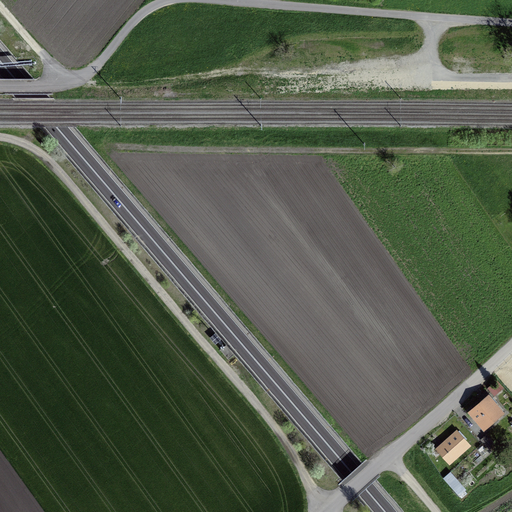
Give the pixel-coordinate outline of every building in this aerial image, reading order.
[(215,333),(210,337),(216,344),(220,340),(215,333)] [(234,354),(226,345),(220,349),(228,359),(234,354)] [(484,427),(501,413),(488,397),(471,411),(484,427)] [(470,445),(457,431),(436,449),(449,463),(470,445)] [(481,439),(489,449),(495,444),(486,434),(481,439)] [(452,487),(458,482),(449,472),(444,477),(452,487)]
